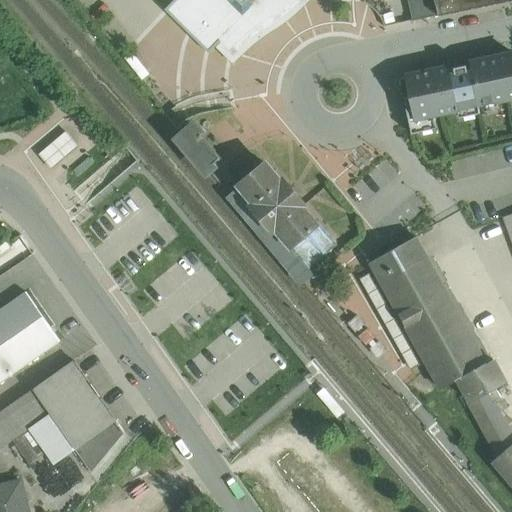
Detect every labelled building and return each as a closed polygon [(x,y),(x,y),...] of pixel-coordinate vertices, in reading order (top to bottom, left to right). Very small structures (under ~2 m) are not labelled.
[(175,0),(167,7),(208,50),(215,46),(234,65),(260,39),(287,22),(311,0),(175,0)] [(436,0),(440,14),(510,0),(436,0)] [(511,52),(470,62),(471,69),(467,70),(466,65),(454,68),(455,73),(450,74),(449,67),(405,76),(410,97),(404,98),(411,133),(417,132),(416,125),(435,121),(434,116),(473,107),(475,114),(480,113),(478,106),(480,105),(511,97),(511,52)] [(220,157),(195,127),(181,139),(207,169),(220,157)] [(228,170),(240,185),(263,165),(259,160),(254,164),(246,155),(228,170)] [(263,165),(240,185),(255,203),(252,205),(273,230),(276,228),(297,253),(323,231),(302,206),(304,205),(283,179),(281,181),(266,164),(263,165)] [(314,274),(308,266),(297,253),(276,228),(273,230),(252,205),(255,203),(240,185),(230,194),(304,282),(314,274)] [(511,213),(503,217),(508,231),(511,229),(511,213)] [(334,244),(323,231),(297,253),(308,266),(334,244)] [(486,362),(415,237),(370,262),(441,388),(458,379),(458,378),(486,362)] [(26,291),(0,309),(0,382),(60,340),(26,291)] [(364,324),(357,316),(348,323),(355,331),(358,329),(362,326),(364,324)] [(367,328),(365,330),(361,333),(359,335),(367,344),(369,343),(373,339),(375,337),(367,328)] [(386,350),(379,341),(377,343),(373,347),(370,349),(378,357),(386,350)] [(486,362),(458,378),(458,379),(470,401),(471,401),(488,392),(507,381),(493,359),(486,363),(486,362)] [(116,420),(74,360),(72,361),(72,362),(35,389),(35,388),(33,389),(50,413),(75,449),(116,420)] [(33,389),(0,412),(0,447),(50,413),(33,389)] [(511,444),(511,435),(488,392),(471,401),(470,401),(469,401),(498,456),(511,444)] [(116,420),(75,449),(91,472),(124,432),(116,420)] [(511,444),(498,456),(492,461),(511,484),(511,444)] [(28,511),(21,481),(0,485),(0,511),(28,511)]
